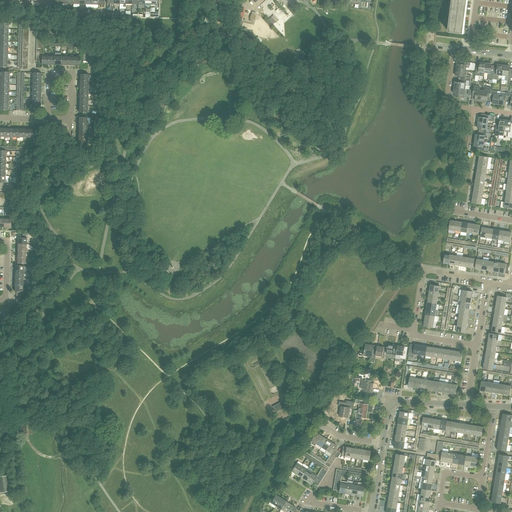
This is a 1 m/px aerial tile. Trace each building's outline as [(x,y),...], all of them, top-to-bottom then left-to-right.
[(213,15),(217,0),(211,0),(207,14),(213,15)] [(449,0),(448,15),(452,15),(450,33),(463,34),(468,0),(449,0)] [(243,18),(245,9),(238,8),(236,17),(243,18)] [(248,39),(252,35),(245,28),(242,32),(248,39)] [(262,41),(258,37),(252,43),(256,47),(262,41)] [(457,67),(457,70),(466,71),(466,68),(467,68),(469,68),(470,62),(459,61),(459,64),(458,64),(457,65),(456,65),(456,67),(457,67)] [(481,72),(485,73),(486,63),(485,63),(484,63),(484,62),(483,62),(482,62),(481,63),(480,63),(479,70),(476,69),(475,75),(481,76),(481,72)] [(487,64),(486,63),(485,73),(488,73),(487,76),(488,77),(488,80),(493,80),(494,71),(492,70),(491,69),(492,64),(491,64),(490,63),(489,63),(488,63),(487,64)] [(498,65),(497,67),(497,72),(494,71),(493,79),(498,80),(499,75),(502,75),(504,66),(503,65),(502,64),(500,64),(499,65),(498,65)] [(502,75),(502,80),(505,80),(509,81),(511,81),(511,78),(511,74),(509,73),(509,69),(510,66),(508,66),(508,65),(506,65),(505,66),(504,66),(502,75)] [(462,79),(471,81),(471,76),(467,75),(467,71),(466,71),(457,70),(456,72),(455,73),(455,74),(456,75),(456,76),(462,77),(462,79)] [(455,86),(454,88),(465,89),(466,85),(470,86),(471,81),(462,79),(462,83),(455,82),(454,82),(454,83),(454,84),(454,85),(455,86)] [(474,86),(473,94),(472,98),(475,98),(475,100),(476,100),(476,101),(477,102),(478,102),(479,101),(481,101),(482,91),(480,90),(480,87),(474,86)] [(485,91),(482,91),(481,101),(483,101),(483,102),(484,102),(485,103),(486,102),(487,102),(487,100),(490,100),(491,97),(491,96),(491,91),(492,88),(485,87),(485,91)] [(454,94),(455,94),(455,97),(464,98),(465,89),(454,88),(454,90),(453,90),(453,91),(453,92),(453,93),(454,93),(454,94)] [(491,91),(491,96),(491,97),(494,97),(493,104),(499,104),(500,95),(497,95),(497,92),(491,91)] [(505,99),(508,99),(509,93),(506,93),(506,96),(500,95),(499,104),(505,105),(505,99)] [(478,123),(488,124),(488,121),(491,121),(492,115),(486,115),(486,118),(479,117),(479,118),(478,118),(477,121),(478,122),(478,123)] [(504,131),(506,120),(500,119),(499,123),(499,127),(496,127),(495,136),(499,136),(499,135),(504,136),(504,131)] [(487,127),(488,124),(478,123),(478,124),(477,124),(477,127),(478,127),(477,128),(484,129),(484,132),(490,133),(491,127),(487,127)] [(475,140),(484,142),(484,139),(485,138),(488,139),(488,136),(490,136),(493,136),(494,134),(490,133),(484,132),(483,132),(483,135),(476,134),(475,140)] [(484,144),(484,142),(475,140),(474,146),(481,147),(481,150),(488,151),(489,148),(487,148),(487,145),(484,145),(484,144)] [(364,355),(368,356),(372,357),(371,362),(375,363),(376,355),(378,345),(374,345),(367,344),(366,353),(364,353),(364,355)] [(392,356),(396,356),(396,355),(398,345),(394,345),(388,344),(388,346),(388,347),(387,353),(393,354),(392,356)] [(421,345),(415,344),(415,345),(410,344),(409,353),(413,354),(419,355),(421,345)] [(381,346),(378,345),(376,355),(382,356),(382,359),(386,359),(387,353),(388,347),(384,347),(381,347),(381,346)] [(396,355),(396,356),(396,359),(395,364),(399,364),(400,359),(405,360),(407,349),(404,349),(405,346),(398,345),(396,355)] [(373,393),(373,392),(374,382),(372,382),(372,380),(369,380),(370,373),(360,372),(359,376),(362,376),(360,389),(363,389),(362,395),(371,397),(372,393),(373,393)] [(444,393),(450,394),(451,384),(452,381),(449,380),(448,383),(445,383),(444,393)] [(273,407),(275,412),(281,410),(280,408),(283,407),(284,408),(289,405),(286,400),(283,402),(282,403),(281,402),(278,404),(278,405),(277,406),(276,405),(273,407)] [(366,418),(367,411),(367,410),(373,411),(374,403),(356,400),(355,404),(360,404),(359,410),(355,411),(356,417),(356,419),(357,420),(359,420),(360,420),(362,418),(362,417),(366,418)] [(339,417),(349,418),(351,409),(353,409),(355,402),(346,401),(346,403),(339,402),(338,406),(341,406),(339,417)] [(410,413),(412,413),(412,410),(406,409),(405,412),(400,411),(399,417),(409,419),(410,413)] [(315,446),(316,444),(321,436),(316,433),(315,435),(312,434),(307,441),(315,446)] [(316,444),(321,448),(326,439),(321,436),(316,444)] [(326,439),(321,448),(326,451),(331,442),(326,439)] [(331,454),(333,456),(337,451),(334,449),(337,446),(331,442),(326,451),(331,454)] [(341,456),(351,458),(352,448),(343,447),(341,456)] [(426,465),(436,467),(437,461),(441,461),(442,455),(436,454),(428,453),(426,465)] [(296,474),(301,466),(296,463),(291,471),(296,474)] [(296,474),(301,478),(307,469),(301,466),(296,474)] [(307,469),(301,478),(306,481),(312,473),(307,469)] [(314,481),(315,478),(317,476),(312,473),(306,481),(311,484),(312,483),(314,481)] [(0,492),(11,491),(8,475),(0,476),(0,492)] [(357,495),(363,496),(365,484),(359,483),(358,486),(357,495)] [(281,498),(276,495),(274,494),(272,497),(273,498),(269,505),(271,506),(272,504),(275,506),(281,498)] [(27,499),(26,499),(26,497),(19,498),(20,507),(23,506),(23,505),(28,504),(27,499)] [(280,510),(286,501),(281,498),(275,506),(280,510)] [(286,511),(291,504),(286,501),(280,510),(284,511),(286,511)]
